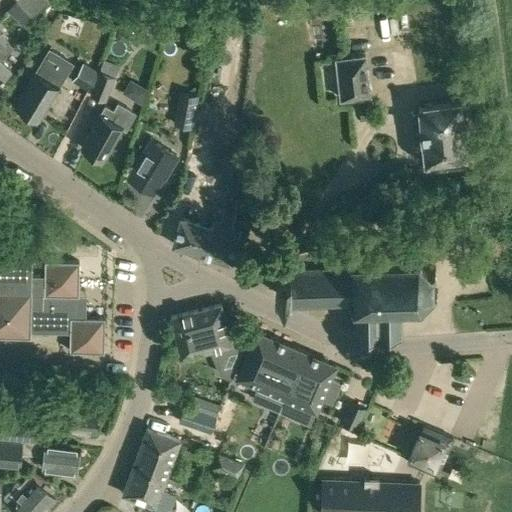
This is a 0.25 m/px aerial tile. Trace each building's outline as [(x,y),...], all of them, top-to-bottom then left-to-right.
[(45,0),(16,0),(32,17),(46,1),(45,0)] [(355,0),(345,0),(346,10),(356,8),(355,0)] [(190,34),(207,35),(208,24),(191,23),(190,34)] [(417,26),(397,28),(398,46),(418,44),(417,26)] [(126,41),(128,31),(118,29),(116,39),(126,41)] [(0,78),(9,69),(0,60),(0,50),(2,48),(7,43),(9,41),(0,33),(0,78)] [(72,63),(71,62),(48,48),(34,72),(15,104),(38,118),(58,86),(72,63)] [(337,58),(342,98),(371,95),(366,54),(337,58)] [(103,61),(99,70),(114,76),(118,67),(103,61)] [(97,75),(98,71),(83,62),(72,80),(88,90),(97,75)] [(99,70),(98,71),(97,75),(90,94),(106,100),(115,77),(114,76),(99,70)] [(190,128),(196,96),(181,93),(174,125),(190,128)] [(422,140),(424,160),(467,156),(460,100),(418,105),(421,125),(420,125),(421,140),(422,140)] [(115,111),(104,106),(100,113),(99,113),(81,146),(85,148),(94,157),(96,154),(104,158),(120,127),(126,131),(135,113),(118,104),(115,111)] [(138,158),(129,174),(127,176),(153,191),(166,169),(169,170),(178,155),(149,138),(138,158)] [(173,244),(230,261),(240,229),(231,226),(235,214),(223,210),(220,222),(214,220),(212,227),(181,218),(173,244)] [(352,265),(326,266),(326,262),(336,261),(338,248),(331,247),(323,247),(315,247),(309,248),(303,249),(297,251),(291,253),(295,262),(320,262),(320,266),(319,266),(289,266),(289,274),(276,274),(276,293),(289,293),(289,301),(354,299),(354,301),(347,301),(347,305),(353,305),(353,311),(355,311),(355,336),(358,336),(358,335),(376,334),(376,336),(379,336),(379,334),(398,334),(398,335),(401,335),(400,310),(401,310),(400,304),(417,303),(419,309),(423,307),(421,302),(430,292),(436,294),(437,290),(432,288),(431,273),(436,270),(435,267),(430,269),(419,259),(421,254),(417,252),(415,258),(399,259),(399,253),(395,253),(395,259),(378,259),(378,253),(374,253),(374,260),(356,260),(355,254),(352,254),(352,260),(346,260),(346,264),(351,264),(352,265)] [(29,283),(30,254),(0,253),(0,337),(29,338),(29,332),(69,332),(68,350),(102,351),(103,317),(76,316),(77,260),(43,260),(43,283),(29,283)] [(208,351),(215,348),(219,373),(231,378),(243,349),(231,344),(221,303),(170,316),(179,352),(207,345),(208,351)] [(123,325),(142,325),(143,313),(123,312),(123,325)] [(256,331),(236,376),(258,386),(253,399),(279,410),(285,397),(304,352),(256,331)] [(330,379),(335,366),(304,352),(285,397),(316,411),(321,398),(331,402),(339,383),(330,379)] [(192,408),(205,413),(208,403),(195,399),(192,408)] [(365,409),(350,402),(342,421),(356,428),(365,409)] [(218,406),(208,403),(205,413),(214,416),(218,406)] [(66,406),(66,407),(53,406),(52,418),(65,419),(64,431),(95,433),(96,408),(66,406)] [(21,439),(36,441),(38,425),(38,420),(0,416),(0,437),(21,439)] [(217,422),(206,418),(202,429),(213,432),(217,422)] [(453,438),(423,425),(407,462),(437,474),(453,438)] [(167,473),(180,439),(147,427),(135,460),(132,468),(165,480),(167,473)] [(44,442),(36,441),(21,439),(20,442),(0,439),(0,462),(20,464),(21,453),(43,455),(41,467),(76,471),(79,445),(44,442)] [(244,464),(218,453),(212,467),(238,478),(244,464)] [(173,511),(183,487),(132,468),(122,494),(155,506),(155,505),(173,511)] [(28,475),(20,484),(17,482),(4,498),(19,511),(43,511),(55,498),(50,493),(52,490),(44,483),(42,486),(28,475)] [(418,511),(420,483),(379,481),(379,477),(364,477),(364,480),(323,479),(321,511),(418,511)]
